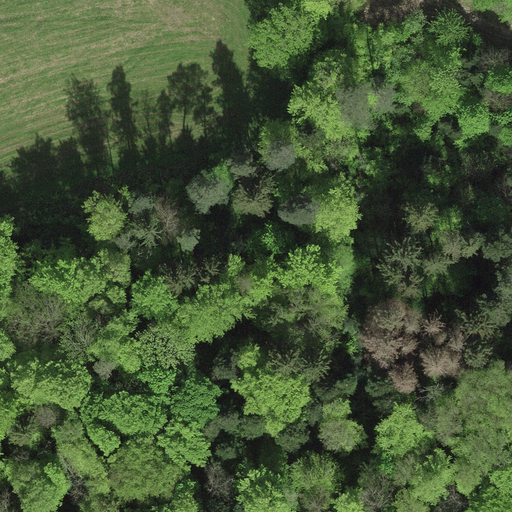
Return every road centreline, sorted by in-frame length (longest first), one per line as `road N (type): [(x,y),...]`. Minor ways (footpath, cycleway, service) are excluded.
road 1 (track): [(77,511),(511,427)]
road 2 (track): [(403,0),(384,10),(371,32),(365,79),(375,145),(389,164),(511,252)]
